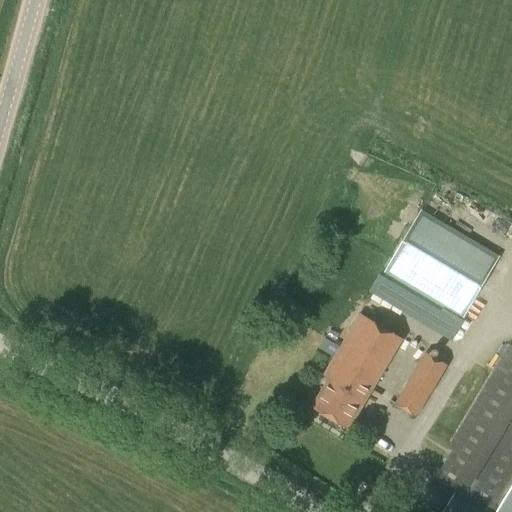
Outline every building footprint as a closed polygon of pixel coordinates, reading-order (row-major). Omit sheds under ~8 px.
[(462,319),(499,256),(421,210),(384,272),(462,319)] [(348,428),(400,339),(359,315),(324,375),(328,377),(311,406),(348,428)] [(489,511),(504,511),(511,498),(511,346),(508,344),(429,476),(489,511)] [(416,416),(446,365),(425,352),(394,403),(416,416)] [(489,511),(458,494),(448,511),(489,511)]
